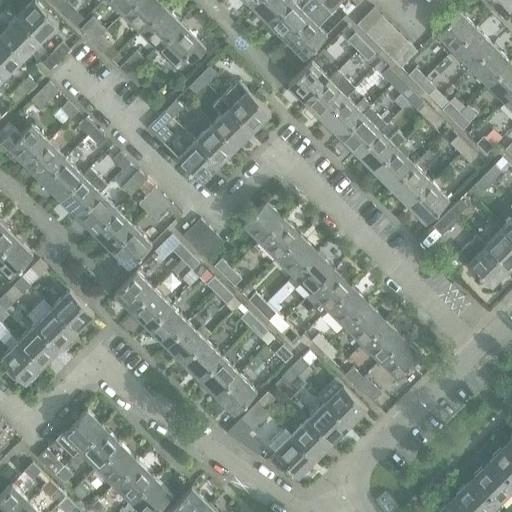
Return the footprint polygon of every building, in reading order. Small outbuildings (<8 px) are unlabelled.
[(41,39),(58,22),(36,0),(32,0),(17,16),(41,39)] [(67,1),(66,0),(51,0),(60,8),(67,1)] [(135,0),(111,0),(124,12),(135,0)] [(135,0),(124,12),(141,29),(164,6),(158,0),(135,0)] [(258,0),(253,5),(269,22),(291,0),(258,0)] [(310,16),(293,0),(291,0),(269,22),(287,39),(310,16)] [(331,12),(342,0),(326,0),(323,4),(331,12)] [(60,8),(70,18),(77,11),(67,1),(60,8)] [(141,29),(158,46),(182,23),(164,6),(141,29)] [(383,15),(374,6),(357,23),(366,32),(383,15)] [(458,9),(436,31),(453,49),(476,26),(458,9)] [(391,24),(383,15),(366,32),(374,41),(391,24)] [(24,56),(41,39),(17,16),(1,32),(24,56)] [(287,39),(304,57),(327,33),(310,16),(287,39)] [(191,61),(206,47),(182,23),(158,46),(175,63),(184,54),(191,61)] [(91,24),(84,31),(94,42),(101,34),(91,24)] [(400,32),(391,24),(374,41),(383,49),(400,32)] [(476,26),(453,49),(471,66),(493,43),(476,26)] [(355,31),(347,39),(359,50),(366,43),(355,31)] [(0,65),(7,72),(24,56),(1,32),(0,32),(0,65)] [(392,58),(409,41),(400,32),(383,49),(392,58)] [(94,42),(104,52),(111,44),(101,34),(94,42)] [(60,58),(70,48),(62,41),(53,50),(60,58)] [(417,50),(417,49),(409,41),(392,58),(400,67),(417,50)] [(375,66),(382,59),(366,43),(359,50),(375,66)] [(493,43),(471,66),(488,83),(510,61),(493,43)] [(53,50),(42,61),(50,69),(60,58),(53,50)] [(144,60),(135,51),(119,67),(128,76),(136,69),(144,60)] [(311,60),(295,76),(288,83),(307,102),(330,79),(329,78),(311,60)] [(511,62),(510,61),(488,83),(505,100),(511,92),(511,62)] [(207,81),(215,73),(209,66),(200,74),(207,81)] [(389,66),(381,73),(393,84),(400,77),(389,66)] [(416,66),(408,74),(418,84),(426,76),(416,66)] [(138,85),(145,78),(136,69),(128,76),(138,85)] [(307,102),(324,119),(347,95),(346,95),(355,86),(337,69),(329,78),(330,79),(307,102)] [(200,74),(189,85),(196,92),(207,81),(200,74)] [(26,92),(36,83),(28,75),(19,84),(26,92)] [(435,101),(443,94),(426,76),(418,84),(435,101)] [(401,93),(409,86),(400,77),(393,84),(401,93)] [(271,111),(238,79),(221,95),(254,128),(271,111)] [(49,80),(32,97),(41,106),(58,89),(49,80)] [(19,84),(8,95),(15,103),(26,92),(19,84)] [(452,118),(460,111),(443,94),(435,101),(452,118)] [(213,122),(236,145),(254,128),(221,95),(213,104),(222,113),(213,122)] [(347,95),(324,119),(341,136),(364,113),(363,112),(371,104),(363,97),(356,104),(347,95)] [(173,116),(183,106),(176,98),(166,109),(173,116)] [(61,107),(71,117),(78,110),(68,100),(61,107)] [(423,100),(415,107),(426,118),(434,111),(423,100)] [(163,142),(172,134),(165,125),(173,116),(166,109),(147,127),(163,142)] [(436,127),(443,120),(434,111),(426,118),(436,127)] [(462,128),(470,121),(460,111),(452,118),(462,128)] [(364,113),(341,136),(358,153),(381,129),(364,113)] [(95,127),(86,117),(78,124),(88,134),(95,127)] [(13,126),(1,138),(26,163),(49,140),(31,122),(20,133),(13,126)] [(219,162),(236,145),(213,122),(196,139),(219,162)] [(88,134),(98,144),(106,137),(95,127),(88,134)] [(396,130),(389,137),(381,129),(358,153),(375,170),(398,147),(397,145),(404,139),(396,130)] [(457,134),(450,142),(461,152),(468,145),(457,134)] [(486,152),(494,145),(483,134),(476,142),(486,152)] [(177,157),(200,179),(201,180),(219,162),(196,139),(177,157)] [(66,156),(49,140),(26,163),(43,180),(66,156)] [(470,161),(477,154),(468,145),(461,152),(470,161)] [(392,187),(415,164),(398,147),(375,170),(392,187)] [(112,158),(123,168),(130,161),(120,151),(112,158)] [(83,173),(66,156),(43,180),(60,197),(83,173)] [(502,171),(494,163),(484,174),(491,181),(502,171)] [(409,204),(432,181),(415,164),(392,187),(409,204)] [(138,169),(121,186),(130,195),(147,178),(138,169)] [(60,197),(73,210),(77,214),(100,191),(83,173),(60,197)] [(474,184),(482,191),(491,181),(484,174),(474,184)] [(438,209),(449,197),(432,181),(409,204),(426,221),(438,209)] [(156,186),(139,203),(148,212),(165,195),(156,186)] [(94,231),(117,208),(100,191),(77,214),(94,231)] [(156,221),(159,218),(167,209),(173,204),(165,195),(148,212),(156,221)] [(266,198),(243,222),(260,239),(283,216),(266,198)] [(459,198),(449,208),(458,216),(465,209),(467,207),(459,198)] [(173,204),(167,209),(177,219),(183,213),(173,204)] [(117,208),(94,231),(111,248),(135,225),(117,208)] [(458,216),(449,208),(433,225),(441,233),(458,216)] [(465,209),(458,216),(463,221),(470,214),(465,209)] [(277,256),(301,233),(283,216),(260,239),(277,256)] [(511,216),(502,227),(511,236),(511,216)] [(200,217),(184,233),(183,234),(191,242),(208,225),(200,217)] [(0,251),(16,236),(0,220),(0,251)] [(111,248),(129,266),(152,242),(135,225),(111,248)] [(216,233),(208,225),(191,242),(199,250),(216,233)] [(511,263),(511,236),(502,227),(485,244),(508,267),(511,263)] [(199,250),(206,258),(224,240),(216,233),(199,250)] [(317,250),(301,233),(277,256),(294,273),(317,250)] [(468,261),(491,284),(508,267),(485,244),(484,245),(475,235),(458,252),(468,261)] [(0,269),(8,278),(31,255),(33,253),(16,236),(0,251),(0,269)] [(179,241),(172,249),(182,259),(190,251),(179,241)] [(141,265),(144,268),(149,263),(150,264),(167,247),(163,243),(141,265)] [(282,306),(279,303),(301,280),(311,290),(311,291),(335,267),(317,250),(294,273),(272,295),(266,302),(258,309),(269,319),(282,306)] [(207,268),(194,255),(190,251),(182,259),(199,276),(207,268)] [(232,268),(221,257),(214,264),(225,275),(232,268)] [(39,275),(48,267),(39,258),(31,266),(39,275)] [(311,290),(300,302),(308,310),(312,306),(321,315),(329,308),(352,285),(335,267),(311,291),(311,290)] [(216,293),(224,285),(207,268),(199,276),(216,293)] [(242,277),(232,268),(225,275),(234,285),(242,277)] [(154,287),(136,269),(114,292),(132,309),(154,287)] [(22,292),(30,284),(22,275),(13,284),(22,292)] [(226,303),(234,295),(224,285),(216,293),(226,303)] [(352,285),(329,308),(346,325),(369,302),(352,285)] [(149,326),(171,304),(154,287),(132,309),(149,326)] [(52,306),(76,331),(94,314),(69,288),(52,306)] [(266,302),(258,294),(255,291),(248,298),(258,309),(266,302)] [(0,304),(5,309),(14,301),(5,292),(0,297),(0,304)] [(346,325),(354,333),(363,342),(386,319),(369,302),(346,325)] [(166,343),(188,321),(171,304),(149,326),(166,343)] [(59,348),(76,331),(52,306),(34,323),(59,348)] [(248,309),(240,317),(251,327),(258,319),(248,309)] [(260,337),(268,329),(258,319),(251,327),(260,337)] [(380,359),(404,336),(386,319),(363,342),(380,359)] [(202,323),(196,329),(188,321),(166,343),(183,361),(205,338),(211,332),(202,323)] [(43,365),(59,348),(34,323),(18,339),(17,340),(43,365)] [(283,333),(292,343),(300,336),(290,326),(283,333)] [(329,342),(318,331),(311,339),(322,350),(334,338),(333,337),(329,342)] [(0,357),(25,382),(43,365),(17,340),(18,339),(13,335),(5,342),(10,347),(0,356),(0,357)] [(397,376),(421,353),(404,336),(380,359),(397,376)] [(183,361),(200,378),(222,355),(205,338),(183,361)] [(331,359),(343,347),(334,338),(322,350),(331,359)] [(282,344),(275,351),(285,361),(292,354),(282,344)] [(317,356),(309,348),(292,366),(299,373),(304,378),(313,369),(308,364),(317,356)] [(217,395),(239,372),(222,355),(200,378),(217,395)] [(351,379),(356,383),(363,376),(353,365),(351,367),(345,373),(351,379)] [(292,366),(282,377),(289,384),(299,373),(292,366)] [(235,412),(257,390),(239,372),(217,395),(235,412)] [(372,400),(381,391),(365,374),(356,383),(372,400)] [(334,376),(319,392),(325,398),(324,399),(349,424),(367,407),(341,382),(334,376)] [(268,391),(257,401),(264,408),(275,398),(268,391)] [(324,399),(307,417),(331,441),(349,424),(324,399)] [(240,418),(253,430),(270,414),(264,408),(257,401),(240,418)] [(87,407),(61,432),(79,450),(105,424),(87,407)] [(315,458),(331,441),(307,417),(291,433),(290,434),(315,458)] [(121,441),(105,424),(79,450),(96,467),(121,441)] [(297,475),(315,458),(290,434),(291,433),(285,427),(269,444),(274,450),(273,451),(297,475)] [(493,457),(492,458),(511,478),(511,441),(510,440),(501,449),(500,448),(492,456),(493,457)] [(139,459),(121,441),(96,467),(113,484),(139,459)] [(47,464),(55,456),(47,447),(38,456),(47,464)] [(475,476),(474,477),(497,500),(498,500),(509,488),(511,491),(511,478),(492,458),(483,468),(481,467),(473,474),(475,476)] [(155,475),(139,459),(113,484),(130,501),(155,475)] [(24,470),(33,478),(41,470),(32,461),(24,470)] [(64,465),(55,473),(64,482),(73,473),(64,465)] [(130,501),(140,511),(153,511),(173,493),(155,475),(130,501)] [(456,494),(455,495),(472,511),(486,511),(491,507),(495,511),(502,504),(498,500),(497,500),(474,477),(465,485),(464,484),(455,493),(456,494)] [(58,487),(50,479),(41,488),(50,496),(58,487)] [(12,482),(0,494),(0,511),(17,511),(30,499),(12,482)] [(81,499),(89,490),(81,482),(72,490),(81,499)] [(191,485),(190,486),(167,509),(169,511),(200,511),(209,503),(191,485)] [(472,511),(455,495),(446,504),(445,503),(437,511),(472,511)] [(66,511),(67,511),(75,504),(66,496),(58,504),(66,511)] [(42,511),(30,499),(17,511),(42,511)] [(93,511),(101,511),(106,507),(97,499),(89,507),(93,511)] [(217,511),(209,503),(200,511),(217,511)]
